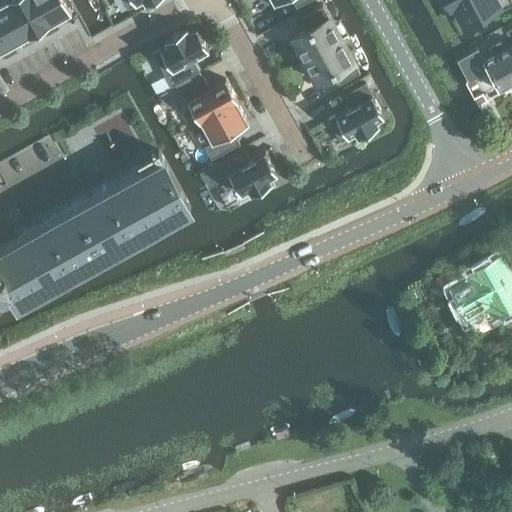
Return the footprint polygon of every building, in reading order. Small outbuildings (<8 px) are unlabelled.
[(29,35),(9,0),(5,0),(0,3),(0,33),(11,53),(17,49),(14,44),(29,35)] [(53,30),(36,0),(9,0),(29,35),(43,27),(46,33),(53,30)] [(72,2),(70,0),(36,0),(53,30),(59,26),(56,20),(71,12),(67,5),(72,2)] [(506,0),(459,0),(449,5),(450,6),(454,4),(464,23),(507,0),(506,0)] [(292,36),(304,58),(341,38),(322,4),(301,16),(308,28),(292,36)] [(193,58),(209,49),(196,27),(189,30),(187,26),(164,39),(167,43),(159,47),(160,47),(152,51),(165,73),(164,73),(171,86),(200,70),(193,58)] [(11,53),(0,33),(0,51),(1,51),(5,56),(11,53)] [(360,72),(341,38),(304,58),(316,80),(332,71),(339,83),(360,72)] [(511,44),(505,48),(500,39),(495,42),(511,73),(511,44)] [(499,90),(511,83),(511,73),(495,42),(488,45),(493,54),(484,59),(478,48),(457,59),(468,81),(489,70),(499,90)] [(172,86),(159,93),(166,106),(186,95),(188,98),(187,99),(199,120),(238,99),(225,77),(209,87),(202,74),(181,86),(179,82),(171,86),(172,86)] [(365,81),(344,93),(351,105),(335,114),(328,118),(341,140),(348,136),(355,132),(357,136),(380,124),(378,120),(385,116),(365,81)] [(483,93),(474,98),(478,105),(487,100),(483,93)] [(249,121),(237,100),(238,100),(238,99),(199,120),(199,121),(200,121),(211,140),(204,144),(211,158),(240,142),(233,130),(249,121)] [(270,177),(277,173),(265,150),(249,159),(242,147),(221,159),(241,193),(248,189),(250,193),(273,181),(270,177)] [(17,302),(190,206),(158,148),(142,157),(141,154),(139,155),(141,158),(137,160),(138,161),(14,230),(16,234),(5,240),(0,242),(0,308),(12,304),(17,302)] [(449,286),(466,318),(487,306),(492,315),(511,304),(511,277),(499,254),(466,272),(468,276),(449,286)] [(441,274),(431,280),(437,291),(447,285),(441,274)]
